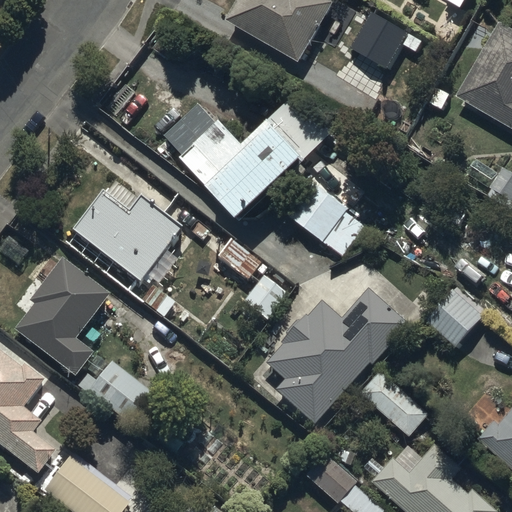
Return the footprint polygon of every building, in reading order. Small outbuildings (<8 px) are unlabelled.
[(244,0),(231,23),(304,64),(338,5),(328,0),(244,0)] [(410,35),(374,13),(353,49),(389,71),(410,35)] [(511,28),(503,23),(461,98),(511,127),(511,28)] [(164,138),(245,225),(342,135),(303,92),(246,145),(224,121),(219,126),(199,105),(164,138)] [(478,159),(468,174),(511,201),(511,171),(504,167),(500,173),(478,159)] [(306,178),(281,211),(345,258),(368,227),(350,213),(351,211),(306,178)] [(115,185),(107,196),(104,194),(72,235),(140,287),(146,278),(159,288),(178,263),(166,254),(183,231),(142,200),(139,203),(115,185)] [(511,256),(511,257),(511,225),(507,222),(495,242),(511,252),(511,256)] [(231,241),(218,259),(248,283),(262,265),(231,241)] [(76,342),(110,298),(64,262),(31,305),(36,309),(16,335),(77,381),(95,356),(76,342)] [(289,295),(264,277),(244,305),(269,323),(289,295)] [(461,286),(427,321),(457,350),(491,316),(461,286)] [(279,401),(319,435),(374,374),(375,375),(411,335),(370,299),(344,328),(325,311),(311,327),(309,325),(284,354),(286,356),(270,374),(288,391),(279,401)] [(511,329),(511,309),(502,320),(511,329)] [(23,370),(0,353),(0,446),(40,476),(57,454),(33,435),(42,425),(24,411),(45,384),(24,368),(23,370)] [(152,395),(112,363),(97,383),(88,376),(78,388),(127,426),(152,395)] [(428,417),(379,373),(359,395),(408,440),(428,417)] [(511,417),(486,446),(511,469),(511,417)] [(392,461),(371,485),(400,511),(495,511),(473,492),(468,498),(452,484),(462,473),(435,448),(409,476),(392,461)] [(357,486),(324,457),(306,478),(339,507),(340,505),(348,511),(380,511),(355,489),(357,486)] [(125,511),(130,506),(70,459),(42,494),(65,511),(125,511)]
